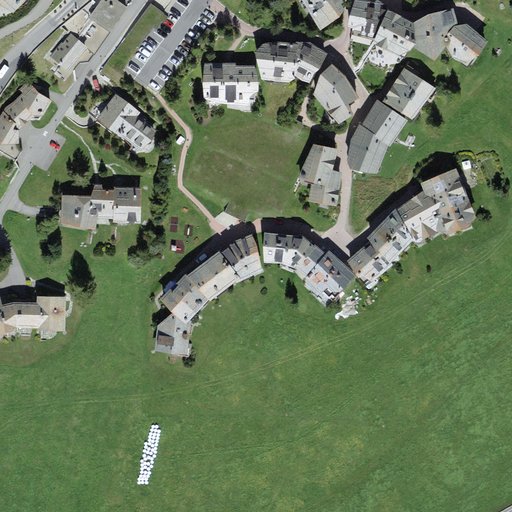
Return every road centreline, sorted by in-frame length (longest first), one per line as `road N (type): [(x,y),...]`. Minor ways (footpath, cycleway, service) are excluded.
road 1 (residential): [(141,0),(0,213)]
road 2 (residential): [(336,47),(369,99),(349,141),(345,208),(331,240)]
road 3 (residential): [(331,240),(275,227),(236,233),(158,295)]
road 4 (residential): [(331,240),(356,250),(418,181),(444,167)]
road 5 (residential): [(209,0),(252,32),(336,47)]
